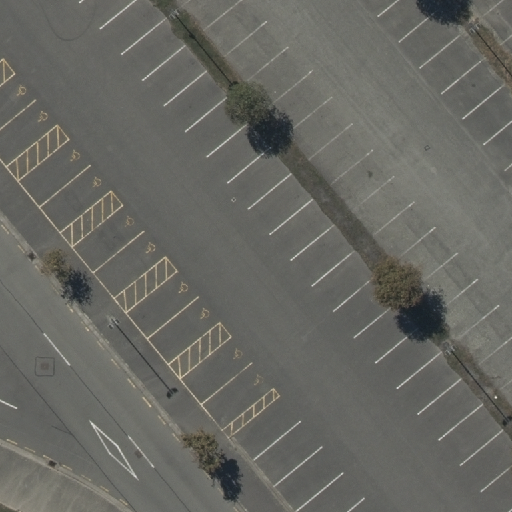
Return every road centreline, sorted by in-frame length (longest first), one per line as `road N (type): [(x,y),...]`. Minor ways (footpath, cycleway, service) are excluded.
road 1 (unclassified): [(154,461),(0,276)]
road 2 (unclassified): [(154,461),(0,403)]
